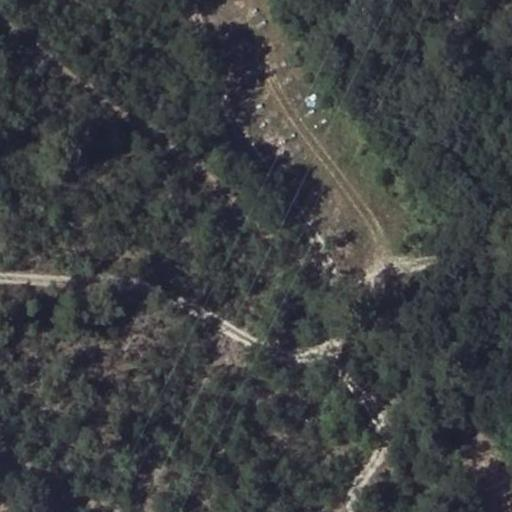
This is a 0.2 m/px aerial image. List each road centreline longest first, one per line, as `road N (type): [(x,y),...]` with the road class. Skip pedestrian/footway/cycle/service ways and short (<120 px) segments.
road 1 (track): [(0,277),(148,287),(288,357),(311,355),(326,340),(327,262),(218,95),(187,0)]
road 2 (track): [(355,511),(353,489),(384,433),(326,340)]
road 3 (track): [(511,245),(391,267),(331,306)]
road 4 (track): [(0,457),(46,491),(110,511)]
